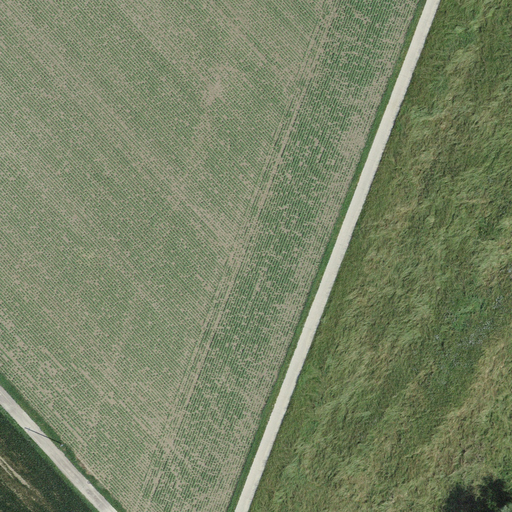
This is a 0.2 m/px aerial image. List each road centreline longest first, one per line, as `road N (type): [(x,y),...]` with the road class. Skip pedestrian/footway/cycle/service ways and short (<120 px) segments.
road 1 (track): [(244,511),(435,0)]
road 2 (track): [(103,511),(0,398)]
